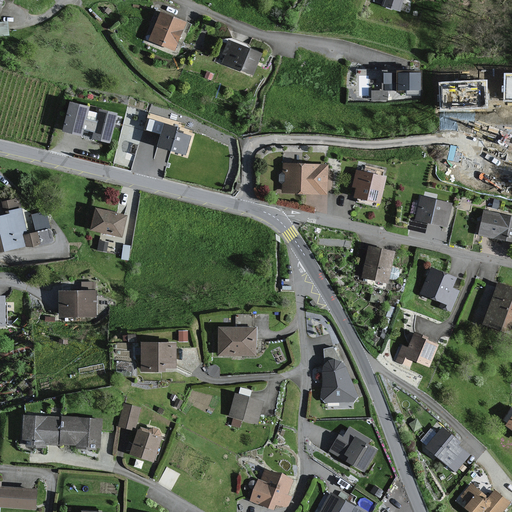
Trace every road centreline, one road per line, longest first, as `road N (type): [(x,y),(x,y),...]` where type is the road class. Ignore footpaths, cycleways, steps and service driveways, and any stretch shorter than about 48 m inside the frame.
road 1 (tertiary): [(0,146),(278,219)]
road 2 (tertiary): [(305,256),(362,359),(421,511)]
road 3 (residential): [(290,511),(301,485),(305,359),(297,267),(305,256)]
road 4 (residential): [(278,219),(324,220),(511,263)]
road 5 (residential): [(391,62),(263,35),(179,0)]
road 6 (residential): [(40,459),(119,468),(194,511)]
